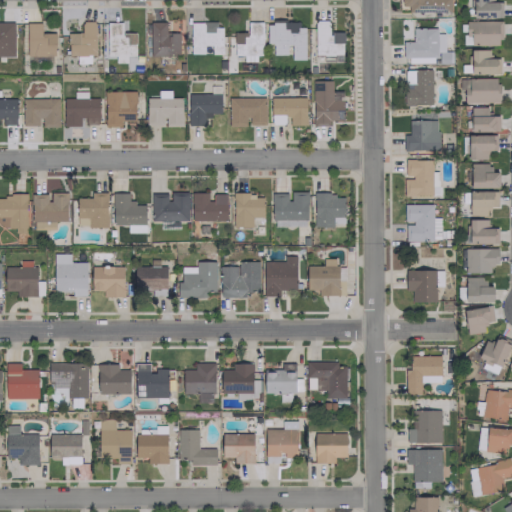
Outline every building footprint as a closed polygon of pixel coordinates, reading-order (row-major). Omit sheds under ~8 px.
[(401,0),(401,6),(407,5),(407,12),(417,12),(417,17),(431,17),(431,13),(449,12),(448,0),(401,0)] [(490,0),(471,0),(472,17),(498,17),(497,1),(491,1),(490,0)] [(314,55),(342,54),(342,31),(328,31),(328,20),(313,20),(314,55)] [(13,21),(0,21),(0,55),(14,55),(13,21)] [(94,56),(94,21),(80,21),(80,33),(67,33),(67,55),(94,56)] [(189,22),(189,53),(202,53),(202,45),(210,45),(210,54),(220,54),(220,21),(189,22)] [(303,59),(302,21),(265,21),(266,43),(272,43),(272,55),(288,54),(288,59),(303,59)] [(500,21),(464,21),(464,45),(500,44),(500,21)] [(40,22),(25,23),(26,56),(54,56),(54,32),(40,33),(40,22)] [(121,22),(105,22),(106,57),(114,57),(115,62),(126,62),(125,56),(135,56),(134,33),(121,33),(121,22)] [(178,32),(165,32),(165,22),(149,22),(149,56),(178,56),(178,32)] [(262,22),(246,22),(246,32),(233,32),(233,55),(242,55),(242,61),(255,61),(255,55),(262,55),(262,22)] [(443,33),(436,33),(436,27),(412,28),(412,41),(401,41),(402,58),(409,57),(409,63),(448,62),(448,51),(443,51),(443,33)] [(489,49),(469,49),(470,74),(497,74),(497,58),(489,58),(489,49)] [(430,69),(403,70),(403,105),(431,104),(430,69)] [(498,102),(497,78),(461,78),(462,102),(498,102)] [(342,120),(342,100),(331,100),(330,80),(311,80),(312,126),(328,125),(328,120),(342,120)] [(62,98),(63,126),(79,125),(79,117),(84,117),(84,124),(98,124),(97,98),(86,98),(86,91),(73,92),(73,98),(62,98)] [(134,91),(103,91),(104,126),(120,126),(119,121),(135,120),(134,91)] [(187,93),(187,125),(203,125),(203,115),(219,115),(220,93),(187,93)] [(181,126),(180,97),(145,98),(146,125),(163,125),(163,126),(181,126)] [(264,97),(227,97),(227,124),(246,124),(264,124),(264,97)] [(305,97),(270,97),(270,124),(286,124),(286,125),(305,125),(305,97)] [(0,98),(0,124),(15,124),(15,99),(0,98)] [(57,98),(20,98),(21,125),(39,125),(39,127),(58,127),(57,98)] [(470,132),(498,131),(498,115),(486,115),(486,106),(469,107),(470,132)] [(437,150),(436,120),(407,120),(408,134),(403,134),(403,150),(437,150)] [(495,135),(464,135),(465,159),(487,159),(487,150),(495,150),(495,135)] [(404,177),(403,177),(402,195),(437,195),(438,171),(431,171),(431,159),(404,159),(404,177)] [(498,187),(497,171),(491,172),(490,163),(469,164),(470,188),(498,187)] [(468,216),(485,215),(485,206),(496,206),(496,190),(468,191),(468,216)] [(270,220),(279,220),(279,226),(306,225),(305,191),(288,192),(270,193),(270,220)] [(31,194),(31,229),(54,229),(54,220),(66,220),(66,192),(48,192),(48,194),(31,194)] [(106,226),(106,192),(90,192),(90,197),(75,197),(76,227),(106,226)] [(144,202),(128,203),(127,192),(111,192),(112,224),(126,224),(127,232),(144,232),(144,202)] [(150,221),(187,220),(186,192),(168,193),(150,193),(150,221)] [(190,192),(190,221),(226,220),(225,193),(209,194),(209,192),(190,192)] [(25,195),(0,194),(0,226),(15,226),(15,233),(26,232),(25,195)] [(262,217),(262,194),(232,194),(231,226),(251,227),(251,217),(262,217)] [(313,226),(333,226),(333,223),(343,223),(343,194),(313,194),(313,226)] [(439,218),(431,217),(431,204),(403,203),(403,222),(405,222),(404,240),(438,241),(439,218)] [(495,243),(495,228),(486,228),(486,219),(464,219),(464,243),(495,243)] [(463,248),(464,272),(489,272),(489,265),(496,265),(496,248),(463,248)] [(85,261),(69,262),(69,253),(52,254),(53,291),(70,290),(70,296),(85,296),(85,261)] [(263,296),(278,295),(278,289),(296,289),(294,255),(283,256),(283,260),(262,260),(263,296)] [(317,295),(344,295),(344,266),(334,266),(334,258),(322,258),(322,265),(305,265),(305,289),(317,289),(317,295)] [(214,261),(195,261),(195,272),(189,272),(189,266),(177,267),(177,297),(206,297),(206,290),(214,290),(214,261)] [(218,266),(219,297),(244,297),(244,291),(258,291),(257,261),(236,261),(237,266),(218,266)] [(3,267),(3,291),(15,291),(15,296),(36,296),(35,266),(3,267)] [(121,266),(91,266),(91,289),(108,289),(108,296),(122,296),(121,266)] [(165,289),(165,266),(133,266),(133,289),(165,289)] [(434,302),(434,285),(442,285),(442,270),(404,270),(404,290),(410,290),(410,302),(434,302)] [(492,301),(491,285),(483,285),(483,276),(463,277),(464,302),(492,301)] [(463,308),(464,333),(483,332),(482,322),(492,322),(491,307),(463,308)] [(492,344),(483,340),(477,359),(500,367),(509,339),(495,334),(492,344)] [(404,394),(419,394),(419,382),(439,382),(439,355),(408,355),(408,369),(404,369),(404,394)] [(344,397),(344,367),(335,367),(335,361),(305,361),(305,377),(314,377),(314,390),(324,390),(324,397),(344,397)] [(85,397),(86,363),(47,362),(47,387),(66,387),(65,397),(85,397)] [(181,369),(182,393),(196,393),(196,401),(213,401),(213,362),(193,362),(193,369),(181,369)] [(220,392),(251,392),(251,363),(231,362),(231,369),(220,369),(220,392)] [(19,369),(19,363),(4,363),(4,397),(36,398),(37,369),(19,369)] [(129,393),(128,369),(117,369),(117,363),(96,364),(97,393),(129,393)] [(166,369),(150,368),(150,363),(134,363),(134,397),(166,397),(166,369)] [(263,369),(263,392),(300,392),(300,378),(294,378),(294,363),(279,363),(280,369),(263,369)] [(481,417),(504,418),(505,406),(511,406),(511,389),(483,388),(481,417)] [(439,409),(411,410),(411,428),(405,428),(405,442),(439,442),(439,409)] [(129,429),(113,429),(113,420),(98,419),(97,458),(108,458),(108,463),(128,463),(129,429)] [(5,457),(16,457),(17,464),(37,464),(36,433),(17,433),(17,426),(4,426),(5,457)] [(511,444),(511,428),(485,427),(485,438),(476,438),(475,451),(504,452),(505,444),(511,444)] [(176,459),(185,459),(185,464),(214,465),(215,448),(196,447),(197,429),(177,428),(176,459)] [(295,428),(263,429),(264,462),(278,462),(278,457),(296,457),(295,428)] [(79,433),(48,434),(48,457),(60,457),(60,464),(79,463),(79,433)] [(146,463),(166,463),(165,433),(134,434),(134,457),(146,457),(146,463)] [(221,457),(232,456),(233,463),(252,462),(251,433),(220,433),(221,457)] [(345,456),(344,433),(312,433),(313,462),(333,462),(333,457),(345,456)] [(439,449),(404,449),(404,464),(411,464),(411,487),(428,487),(428,481),(440,481),(439,449)] [(479,494),(502,490),(500,476),(511,474),(508,460),(474,466),(479,494)] [(465,469),(471,497),(479,495),(473,467),(465,469)] [(435,511),(435,496),(411,497),(411,508),(405,508),(405,511),(435,511)]
